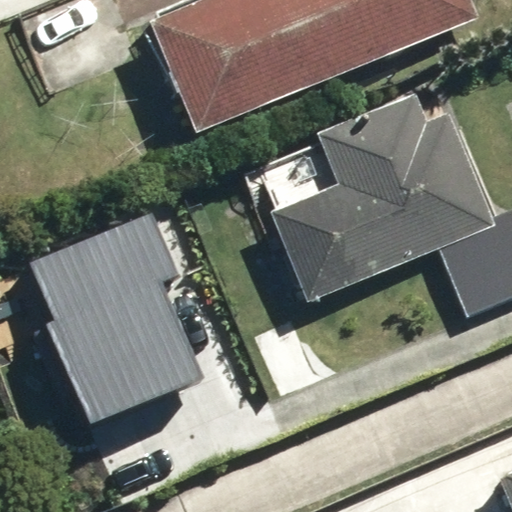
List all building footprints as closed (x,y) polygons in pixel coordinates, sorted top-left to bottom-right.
[(212,0),(138,31),(185,143),(472,22),(462,0),(212,0)] [(433,251),(463,327),(511,306),(511,215),(509,209),(487,219),(444,118),(419,127),(407,98),(309,139),(330,190),(261,219),(297,306),(433,251)] [(0,327),(14,323),(0,279),(0,327)] [(243,411),(255,437),(334,403),(322,374),(261,400),(234,334),(194,350),(223,420),(243,411)] [(75,471),(86,493),(115,477),(105,456),(75,471)] [(511,511),(511,472),(492,481),(504,511),(511,511)]
